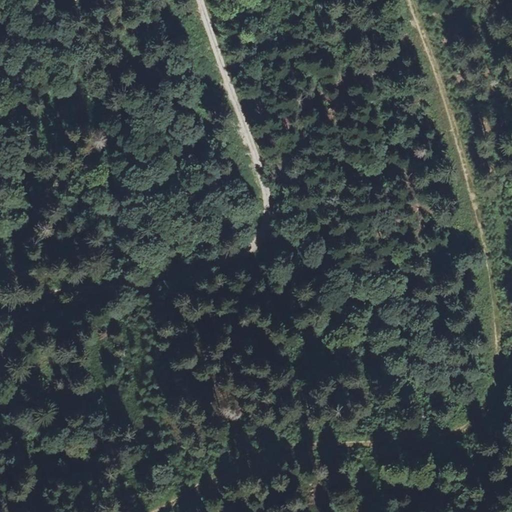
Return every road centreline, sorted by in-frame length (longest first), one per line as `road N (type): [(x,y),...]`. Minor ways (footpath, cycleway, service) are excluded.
road 1 (track): [(414,0),(480,221),(500,328),(496,383),(480,411),(446,434),(263,456),(141,511)]
road 2 (track): [(0,306),(15,295),(252,249),(265,226),(264,177),(200,0)]
